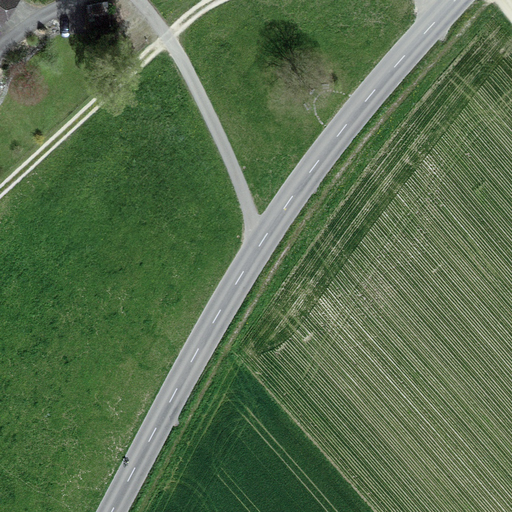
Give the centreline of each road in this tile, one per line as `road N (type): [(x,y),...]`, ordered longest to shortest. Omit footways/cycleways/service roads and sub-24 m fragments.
road 1 (tertiary): [(110,511),(260,241),(451,1)]
road 2 (track): [(0,189),(212,0)]
